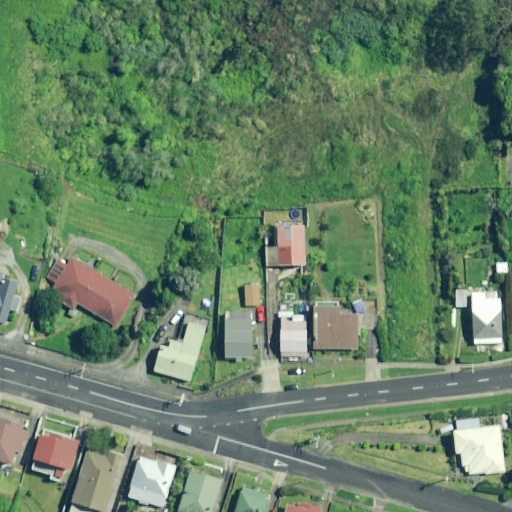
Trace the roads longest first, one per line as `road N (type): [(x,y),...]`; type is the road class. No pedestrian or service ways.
road 1 (residential): [(209,416),(511,372)]
road 2 (residential): [(478,511),(217,436),(209,416)]
road 3 (residential): [(0,368),(165,413),(209,416)]
